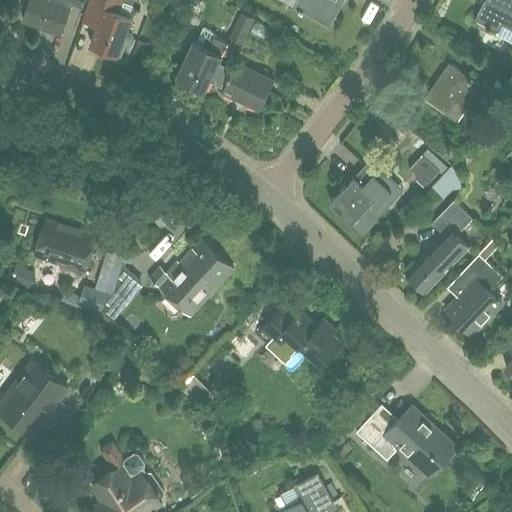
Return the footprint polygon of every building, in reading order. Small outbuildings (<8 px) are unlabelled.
[(28,0),(22,20),(60,33),(71,2),(82,6),(84,0),(28,0)] [(126,45),(130,42),(132,37),(130,33),(124,31),(129,16),(116,11),(119,0),(89,0),(84,15),(99,20),(91,44),(101,48),(103,53),(114,57),(119,55),(123,44),(126,45)] [(328,27),(343,0),(297,0),(294,7),(328,27)] [(511,42),(511,0),(483,0),(474,20),(497,32),(496,34),(511,42)] [(241,45),(253,18),(241,12),(228,38),(241,45)] [(202,90),(209,77),(223,84),(230,69),(216,62),(220,54),(218,53),(224,41),(213,35),(214,33),(213,32),(213,33),(203,28),(196,42),(191,40),(174,76),(202,90)] [(230,69),(223,84),(219,92),(257,110),(272,79),(234,61),(230,69)] [(481,85),(448,62),(423,97),(457,121),(479,89),(495,99),(490,106),(499,112),(511,98),(511,83),(492,70),(486,80),(485,80),(481,85)] [(440,174),(446,167),(427,148),(409,168),(417,177),(415,179),(423,186),(438,171),(440,174)] [(371,158),(331,202),(364,232),(404,189),(371,158)] [(424,290),(468,245),(456,234),(472,217),(453,199),(431,222),(443,234),(406,272),(424,290)] [(85,271),(97,235),(46,218),(34,255),(85,271)] [(191,315),(233,268),(201,239),(169,273),(160,265),(149,277),(191,315)] [(472,333),(501,302),(488,290),(502,275),(478,253),(460,271),(471,281),(445,309),(458,322),(459,321),(472,333)] [(64,290),(60,304),(75,309),(98,317),(102,304),(106,292),(95,288),(84,285),(80,295),(64,290)] [(102,304),(98,317),(109,325),(117,315),(102,304)] [(281,305),(255,333),(285,360),(298,346),(321,368),(340,347),(328,337),(336,328),(324,317),(316,326),(311,321),(312,319),(299,308),(293,315),(281,305)] [(53,415),(63,402),(57,397),(67,384),(32,358),(0,401),(0,407),(32,431),(47,411),(53,415)] [(181,386),(192,397),(205,385),(194,374),(181,386)] [(455,443),(414,406),(394,427),(375,410),(356,431),(387,459),(399,446),(428,473),(455,443)] [(161,494),(143,467),(143,463),(138,454),(134,453),(124,459),(113,442),(100,450),(113,469),(94,482),(96,486),(91,489),(100,502),(96,505),(101,511),(155,511),(151,505),(160,500),(157,496),(161,494)] [(48,492),(60,499),(72,477),(61,471),(48,492)] [(300,500),(279,511),(334,511),(329,502),(332,500),(317,471),(292,484),(300,500)]
